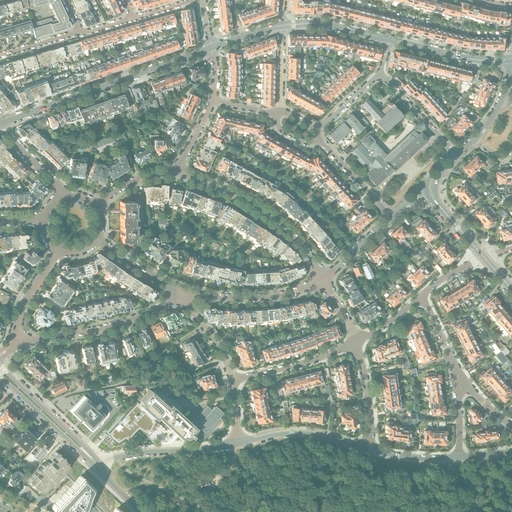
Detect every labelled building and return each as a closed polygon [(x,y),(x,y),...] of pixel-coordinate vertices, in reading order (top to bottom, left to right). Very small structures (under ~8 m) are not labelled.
[(27,6),(25,0),(18,0),(15,1),(17,6),(20,5),(22,10),(24,10),(24,8),(23,8),(27,7),(27,6)] [(51,18),(31,24),(33,33),(35,38),(67,28),(70,27),(70,24),(68,21),(66,19),(67,18),(58,0),(25,0),(27,6),(28,5),(33,4),(34,7),(47,3),(49,4),(56,19),(52,21),(51,18)] [(75,6),(76,8),(86,4),(91,1),(90,0),(88,0),(85,2),(84,0),(79,0),(74,3),(74,4),(74,5),(75,6)] [(107,5),(109,8),(115,6),(114,4),(113,3),(118,0),(117,0),(105,0),(108,4),(107,5)] [(122,10),(118,0),(113,3),(114,4),(115,6),(109,8),(109,9),(110,8),(112,13),(113,14),(119,11),(122,10)] [(147,8),(144,0),(134,0),(132,1),(136,9),(138,10),(147,8)] [(144,0),(147,8),(157,5),(155,0),(144,0)] [(289,0),(289,8),(291,11),(302,1),(300,0),(289,0)] [(325,13),(328,2),(328,1),(325,0),(321,0),(320,13),(322,13),(322,14),(324,14),(325,13)] [(398,3),(398,0),(387,0),(385,7),(389,8),(391,1),(398,3)] [(419,8),(421,0),(410,0),(409,5),(419,8)] [(421,0),(419,8),(430,11),(432,0),(421,0)] [(439,21),(444,2),(443,2),(443,1),(441,1),(436,0),(435,0),(432,0),(430,11),(440,14),(439,21)] [(22,10),(20,5),(17,6),(15,1),(10,3),(12,11),(16,10),(16,11),(16,12),(20,11),(21,15),(23,14),(22,10)] [(302,1),(291,11),(293,13),(308,13),(308,2),(308,3),(303,3),(302,1)] [(331,14),(332,11),(332,8),(333,8),(334,5),(333,4),(334,2),(328,1),(328,2),(325,13),(328,13),(328,14),(330,15),(331,14)] [(443,14),(451,17),(454,5),(454,4),(452,4),(451,4),(447,3),(446,2),(444,2),(439,21),(441,22),(443,14)] [(463,16),(466,4),(465,3),(463,3),(459,2),(458,6),(454,5),(451,17),(457,18),(458,15),(463,16)] [(12,11),(10,3),(1,5),(2,10),(5,10),(6,13),(9,13),(9,12),(12,11)] [(276,14),(277,4),(265,3),(265,4),(269,16),(276,14)] [(79,14),(89,9),(86,4),(76,8),(77,10),(77,11),(78,13),(79,14)] [(269,16),(265,4),(264,5),(260,7),(264,18),(269,16)] [(473,19),(476,7),(476,6),(474,6),(473,6),(469,5),(469,4),(467,4),(466,4),(463,16),(473,19)] [(258,20),(264,18),(260,7),(258,8),(256,5),(253,6),(254,8),(258,20)] [(230,18),(229,6),(218,7),(218,8),(217,9),(218,10),(218,11),(219,16),(218,17),(219,18),(219,19),(230,18)] [(478,20),(484,22),(487,10),(486,9),(485,8),(484,9),(480,8),(479,7),(477,7),(476,7),(473,19),(478,20)] [(182,23),(195,21),(194,17),(193,17),(192,12),(193,12),(193,9),(192,9),(192,8),(180,11),(180,14),(181,19),(182,23)] [(253,22),(258,20),(254,8),(249,10),(253,22)] [(91,15),(89,9),(79,14),(79,15),(79,16),(80,17),(81,19),(91,15)] [(253,22),(249,10),(246,11),(246,9),(243,10),(244,12),(243,12),(248,24),(253,22)] [(492,22),(495,23),(498,11),(497,11),(495,11),(490,10),(488,9),(487,10),(484,22),(491,23),(492,22)] [(495,23),(498,23),(507,25),(509,14),(509,13),(501,12),(501,11),(499,11),(498,11),(495,23)] [(242,26),(248,24),(243,12),(238,14),(239,17),(242,26)] [(167,15),(170,26),(172,25),(175,24),(172,13),(172,14),(171,14),(169,14),(169,15),(167,15)] [(390,30),(391,29),(394,18),(394,17),(391,16),(391,14),(390,14),(389,16),(388,18),(389,18),(388,22),(387,22),(387,24),(387,25),(386,28),(388,28),(388,29),(390,30)] [(95,24),(91,15),(81,19),(84,25),(86,26),(95,24)] [(165,27),(170,26),(167,15),(167,16),(166,15),(164,16),(162,17),(165,27)] [(165,27),(162,17),(161,17),(160,17),(159,18),(157,18),(160,29),(165,27)] [(232,30),(230,18),(219,19),(219,20),(219,21),(219,22),(220,23),(220,24),(221,24),(221,26),(220,26),(221,31),(221,33),(225,32),(225,31),(231,30),(232,30)] [(397,30),(400,19),(397,18),(394,18),(391,29),(394,30),(394,31),(396,31),(397,30)] [(402,33),(403,32),(406,21),(400,19),(397,30),(399,31),(400,32),(402,33)] [(33,33),(31,24),(30,20),(28,21),(24,22),(27,31),(30,30),(31,34),(33,33)] [(151,32),(156,30),(153,20),(152,20),(151,20),(150,20),(149,21),(148,21),(151,32)] [(183,29),(183,32),(196,30),(196,28),(195,28),(194,24),(195,24),(195,21),(182,23),(182,25),(182,29),(183,29)] [(408,33),(411,22),(406,21),(403,32),(405,32),(406,34),(407,34),(408,33)] [(419,37),(420,36),(424,21),(423,25),(417,23),(414,35),(416,35),(417,36),(419,37)] [(426,37),(428,26),(429,24),(425,23),(426,21),(424,21),(420,36),(422,37),(422,38),(424,38),(425,37),(426,37)] [(23,33),(27,31),(24,22),(18,24),(22,37),(24,36),(23,33)] [(414,35),(417,23),(411,22),(408,33),(411,34),(411,35),(413,35),(414,35)] [(22,37),(18,24),(12,26),(15,35),(18,34),(19,37),(22,37)] [(136,36),(133,26),(132,25),(130,26),(128,27),(131,37),(136,36)] [(11,36),(15,35),(12,26),(6,27),(10,40),(12,39),(11,36)] [(431,39),(434,28),(428,26),(426,37),(428,38),(428,39),(430,40),(431,39)] [(10,40),(6,27),(1,29),(3,38),(7,37),(8,41),(10,40)] [(436,41),(437,40),(440,29),(434,28),(431,39),(433,39),(434,41),(436,41)] [(442,42),(445,31),(440,29),(437,40),(439,41),(439,42),(441,42),(442,42)] [(116,42),(121,40),(118,30),(117,30),(116,30),(115,31),(113,31),(116,42)] [(179,39),(180,42),(182,48),(197,42),(198,42),(198,39),(197,39),(196,34),(197,34),(196,30),(183,32),(184,36),(184,39),(181,40),(180,39),(179,39)] [(448,43),(451,32),(445,31),(442,42),(445,42),(445,43),(447,44),(448,43)] [(453,45),(454,44),(457,33),(451,32),(448,43),(450,44),(451,45),(453,45)] [(107,45),(112,43),(108,33),(107,33),(106,33),(105,34),(104,34),(107,45)] [(459,46),(462,35),(457,33),(454,44),(456,45),(456,46),(458,47),(459,46)] [(498,38),(495,49),(498,49),(498,50),(504,49),(505,39),(503,38),(503,35),(499,34),(498,37),(498,38)] [(324,48),(330,49),(331,44),(330,44),(331,41),(332,41),(333,37),(332,37),(332,36),(330,36),(329,36),(326,35),(324,48)] [(465,47),(468,36),(462,35),(459,46),(462,46),(462,48),(464,48),(465,47)] [(173,51),(182,48),(180,42),(179,39),(178,36),(174,37),(169,39),(173,51)] [(471,48),(474,37),(468,36),(465,47),(467,47),(468,49),(470,49),(471,48)] [(477,49),(479,38),(474,36),(474,37),(471,48),(473,48),(474,49),(476,50),(477,49)] [(483,49),(486,38),(480,36),(479,38),(477,49),(479,49),(480,50),(482,50),(483,49)] [(267,61),(274,61),(275,61),(275,50),(275,48),(274,45),(275,45),(274,41),(275,41),(274,38),(273,38),(272,38),(272,37),(270,38),(270,39),(267,40),(268,42),(268,43),(269,45),(269,46),(270,48),(271,48),(271,51),(271,58),(268,58),(268,60),(267,60),(267,61)] [(332,49),(336,50),(337,46),(336,45),(337,43),(338,42),(339,39),(338,39),(338,38),(335,37),(335,38),(333,37),(332,41),(331,41),(330,44),(331,44),(330,49),(329,53),(330,54),(331,51),(332,49)] [(489,49),(492,38),(491,38),(486,37),(486,38),(483,49),(485,49),(486,50),(488,50),(489,49)] [(495,49),(498,38),(492,37),(492,38),(489,49),(491,49),(492,50),(494,50),(495,49)] [(167,53),(173,51),(169,39),(168,38),(163,40),(163,41),(167,53)] [(157,57),(152,45),(150,39),(148,40),(145,41),(151,59),(157,57)] [(336,50),(342,52),(343,47),(342,46),(343,44),(344,44),(345,40),(344,40),(344,39),(341,39),(339,39),(338,42),(337,43),(336,45),(337,46),(336,50)] [(83,52),(87,50),(84,40),(83,40),(81,40),(81,41),(79,42),(78,42),(83,52)] [(267,53),(271,51),(271,48),(270,48),(269,46),(269,45),(268,43),(268,42),(267,40),(266,40),(265,40),(263,40),(263,41),(262,41),(263,44),(265,47),(264,48),(265,50),(266,50),(267,53)] [(342,52),(348,53),(349,48),(348,48),(349,46),(350,45),(351,42),(350,41),(347,40),(347,41),(345,40),(344,44),(343,44),(342,46),(343,47),(342,52)] [(151,59),(145,41),(144,41),(145,41),(139,43),(146,61),(151,59)] [(167,53),(163,41),(158,43),(162,55),(167,53)] [(265,53),(267,53),(266,50),(265,50),(264,48),(265,47),(263,44),(262,41),(261,42),(260,41),(258,42),(258,43),(257,43),(258,46),(259,46),(260,49),(259,50),(260,52),(261,52),(262,54),(265,53)] [(78,54),(83,52),(78,42),(77,42),(76,43),(75,43),(73,44),(76,55),(78,62),(80,61),(79,60),(77,54),(78,54)] [(348,53),(354,55),(355,50),(354,50),(355,47),(356,47),(357,43),(356,43),(356,42),(353,42),(351,42),(350,45),(349,46),(348,48),(349,48),(348,53)] [(140,63),(146,61),(139,43),(134,45),(140,63)] [(157,57),(162,55),(158,43),(152,45),(157,57)] [(257,56),(262,54),(261,52),(260,52),(259,50),(260,49),(259,46),(258,46),(257,43),(256,43),(255,43),(254,43),(253,44),(252,45),(253,48),(254,48),(255,51),(256,53),(256,54),(257,56)] [(354,55),(360,56),(361,51),(360,51),(361,49),(362,48),(363,45),(362,44),(359,43),(359,44),(357,43),(356,47),(355,47),(354,50),(355,50),(354,55)] [(70,56),(76,55),(73,44),(72,44),(71,44),(70,44),(69,45),(67,46),(70,56)] [(253,58),(257,56),(256,54),(256,53),(255,51),(254,48),(253,48),(252,45),(251,45),(251,44),(249,45),(249,46),(248,46),(249,49),(250,50),(251,52),(250,53),(251,55),(252,55),(253,58)] [(135,65),(140,63),(134,45),(133,46),(133,45),(130,45),(131,46),(129,47),(135,65)] [(360,56),(366,58),(367,53),(366,53),(367,50),(368,50),(369,46),(368,46),(368,45),(365,45),(363,45),(362,48),(361,49),(360,51),(361,51),(360,56)] [(70,56),(67,46),(66,46),(65,46),(64,46),(64,47),(60,48),(63,57),(64,58),(70,56)] [(247,60),(253,58),(252,55),(251,55),(250,53),(251,52),(250,50),(249,49),(248,46),(247,47),(246,46),(244,47),(244,48),(247,57),(247,59),(247,60)] [(366,58),(372,59),(373,54),(372,54),(373,51),(374,51),(375,48),(374,47),(371,46),(371,47),(369,46),(368,50),(367,50),(366,53),(367,53),(366,58)] [(61,58),(63,57),(60,48),(60,47),(58,48),(50,51),(49,50),(46,51),(49,61),(52,61),(53,62),(62,59),(61,58)] [(135,65),(129,47),(128,47),(130,51),(125,53),(129,66),(131,65),(132,66),(135,65)] [(247,57),(244,48),(240,48),(237,49),(237,50),(234,50),(234,51),(231,51),(231,52),(229,52),(229,53),(227,53),(226,54),(226,59),(227,59),(227,61),(227,62),(227,63),(227,64),(228,64),(239,65),(239,64),(239,62),(240,62),(240,59),(243,59),(247,59),(247,57)] [(376,48),(375,48),(374,51),(373,51),(372,54),(373,54),(372,59),(378,61),(380,50),(381,49),(380,49),(380,48),(377,48),(376,48)] [(49,61),(46,51),(39,53),(43,66),(43,65),(47,64),(47,62),(49,61)] [(395,65),(398,52),(394,51),(393,51),(393,52),(392,52),(388,67),(392,68),(395,68),(395,65)] [(129,67),(129,66),(125,53),(124,52),(120,53),(120,55),(115,57),(115,58),(116,59),(119,70),(120,70),(126,67),(127,68),(129,67)] [(404,54),(398,52),(395,65),(404,68),(403,70),(405,62),(402,61),(404,54)] [(40,67),(43,66),(39,53),(30,56),(32,63),(35,62),(37,68),(40,67)] [(406,68),(409,69),(412,58),(413,56),(404,54),(402,61),(405,62),(403,70),(405,71),(406,68)] [(29,70),(37,68),(35,62),(32,63),(30,56),(25,58),(28,67),(29,70)] [(419,65),(421,58),(416,57),(413,56),(412,58),(409,69),(416,71),(417,65),(419,65)] [(100,77),(94,61),(93,57),(91,58),(86,59),(87,61),(89,60),(89,61),(90,60),(91,60),(92,62),(88,64),(90,67),(92,70),(95,78),(96,78),(97,78),(99,77),(100,77)] [(28,67),(25,58),(16,60),(18,67),(21,66),(22,72),(26,71),(29,70),(28,67)] [(424,72),(428,60),(424,59),(421,58),(419,65),(417,65),(416,71),(424,73),(424,72)] [(104,76),(105,75),(101,64),(99,59),(94,61),(100,77),(101,76),(102,76),(104,76)] [(119,70),(116,59),(113,60),(113,59),(111,60),(115,71),(116,71),(117,71),(119,70)] [(15,74),(22,72),(21,66),(18,67),(16,60),(11,62),(15,74)] [(115,71),(111,60),(110,60),(108,61),(106,62),(106,63),(110,73),(111,73),(112,73),(114,72),(115,71)] [(429,75),(431,68),(432,68),(432,65),(433,61),(431,61),(431,60),(428,60),(424,72),(428,73),(427,77),(429,77),(429,75)] [(15,74),(11,62),(6,63),(10,76),(12,76),(12,75),(15,74)] [(10,76),(6,63),(0,65),(6,81),(11,79),(10,76)] [(110,73),(106,63),(104,64),(103,63),(101,64),(105,75),(106,74),(107,75),(109,74),(110,73)] [(435,74),(441,75),(442,71),(443,70),(443,68),(442,68),(443,64),(442,64),(441,63),(440,63),(439,63),(438,63),(437,66),(437,67),(437,69),(436,69),(435,74)] [(84,82),(90,81),(86,70),(84,64),(78,66),(79,70),(84,82)] [(441,75),(446,77),(447,72),(448,72),(448,70),(448,69),(449,65),(447,65),(447,64),(445,64),(444,64),(443,64),(442,68),(443,68),(443,70),(442,71),(441,75)] [(77,85),(79,84),(73,69),(72,65),(70,66),(71,70),(72,73),(73,74),(70,75),(69,74),(74,86),(75,86),(76,86),(77,85)] [(189,70),(191,72),(191,77),(191,79),(196,79),(196,77),(202,77),(202,76),(203,76),(203,69),(202,69),(202,68),(198,68),(198,67),(197,67),(196,67),(195,66),(194,66),(194,67),(194,68),(189,69),(189,70)] [(348,67),(346,69),(348,71),(349,71),(350,73),(352,75),(353,75),(355,78),(356,76),(357,77),(359,75),(358,74),(359,74),(351,66),(349,68),(348,67)] [(92,70),(90,67),(90,68),(90,69),(88,70),(88,69),(86,70),(90,81),(91,80),(92,80),(94,80),(94,79),(95,79),(95,78),(92,70)] [(451,78),(457,79),(458,75),(458,74),(459,72),(458,71),(459,70),(459,68),(458,68),(457,67),(456,67),(455,67),(454,67),(453,70),(454,70),(453,73),(452,73),(451,78)] [(84,83),(84,82),(79,70),(77,71),(76,69),(73,69),(79,84),(81,84),(82,84),(83,83),(84,83)] [(355,78),(353,75),(352,75),(350,73),(349,71),(348,71),(346,69),(343,72),(345,74),(347,76),(347,77),(348,78),(349,78),(351,81),(353,80),(354,80),(355,79),(355,78)] [(469,82),(471,78),(470,77),(472,70),(469,69),(469,70),(466,69),(466,70),(464,69),(463,73),(464,73),(464,76),(463,76),(460,86),(461,86),(462,81),(469,82)] [(184,83),(183,79),(182,76),(182,75),(181,72),(180,73),(180,72),(177,73),(174,74),(175,74),(174,75),(180,89),(178,85),(184,83)] [(351,81),(349,78),(348,78),(347,77),(347,76),(345,74),(343,72),(341,74),(339,72),(338,74),(339,75),(341,77),(342,77),(343,79),(343,80),(345,82),(346,82),(348,84),(349,83),(350,83),(351,82),(351,81)] [(395,81),(399,77),(397,74),(395,72),(390,76),(395,81)] [(74,86),(69,74),(54,79),(53,77),(45,80),(45,79),(50,95),(74,87),(74,86)] [(289,81),(288,84),(292,84),(292,81),(293,81),(293,82),(294,82),(294,80),(299,80),(299,79),(302,79),(302,77),(300,77),(300,75),(297,75),(297,74),(295,74),(294,75),(291,75),(291,74),(287,74),(287,76),(287,78),(286,78),(286,81),(287,81),(289,81)] [(180,89),(174,75),(171,76),(171,75),(168,76),(169,77),(168,77),(172,88),(176,86),(176,89),(177,88),(178,90),(180,89)] [(347,85),(348,84),(346,82),(345,82),(343,80),(343,79),(342,77),(341,77),(339,75),(336,79),(337,81),(338,81),(340,83),(342,85),(344,87),(345,86),(346,87),(348,86),(347,85)] [(170,88),(172,88),(168,77),(165,78),(165,77),(162,78),(163,79),(162,79),(166,90),(170,88)] [(344,88),(344,87),(342,85),(340,83),(338,81),(337,81),(336,79),(334,77),(330,81),(334,84),(336,86),(336,87),(338,88),(338,89),(341,91),(342,90),(343,90),(344,89),(344,88)] [(481,84),(491,89),(490,88),(491,87),(492,87),(494,84),(490,82),(491,79),(486,77),(485,80),(483,79),(481,82),(480,81),(477,79),(476,82),(478,83),(481,84)] [(50,95),(45,79),(33,84),(38,98),(40,98),(41,98),(42,97),(46,95),(48,96),(50,95)] [(166,90),(162,79),(159,80),(159,79),(156,80),(157,81),(156,81),(160,92),(166,90)] [(403,89),(405,91),(414,83),(412,80),(411,82),(409,80),(401,87),(402,88),(403,89)] [(154,94),(160,92),(156,81),(153,82),(153,81),(150,82),(151,83),(150,83),(150,84),(149,84),(150,88),(152,87),(152,90),(151,90),(153,94),(154,94)] [(340,91),(341,91),(338,89),(338,88),(336,87),(336,86),(334,84),(332,82),(330,84),(328,82),(326,84),(328,85),(330,87),(331,87),(332,89),(332,90),(334,92),(335,92),(337,94),(338,93),(339,94),(340,92),(340,91)] [(409,95),(410,94),(417,87),(416,87),(415,86),(416,85),(414,83),(405,91),(406,93),(407,93),(407,94),(408,95),(409,95)] [(0,92),(0,100),(10,91),(8,89),(11,85),(9,84),(4,89),(0,92)] [(38,98),(33,84),(28,85),(21,88),(26,102),(27,102),(28,103),(29,102),(30,101),(35,99),(36,100),(37,99),(38,98)] [(290,100),(291,100),(292,97),(293,95),(294,94),(295,92),(296,89),(294,87),(293,88),(291,86),(292,85),(292,84),(288,84),(288,87),(286,88),(286,91),(287,91),(286,93),(287,93),(286,95),(287,95),(286,97),(288,98),(288,99),(289,100),(290,100)] [(481,84),(478,89),(488,94),(489,94),(488,94),(489,92),(490,93),(491,89),(481,84)] [(337,95),(337,94),(335,92),(334,92),(332,90),(332,89),(331,87),(330,87),(328,85),(324,89),(327,91),(329,93),(330,95),(331,95),(333,98),(334,97),(336,97),(337,96),(337,95)] [(414,98),(415,96),(421,91),(421,90),(420,89),(421,87),(419,85),(416,87),(417,87),(410,94),(412,95),(412,96),(413,97),(414,98)] [(137,105),(141,103),(140,103),(140,101),(139,101),(147,98),(143,86),(135,89),(135,88),(132,89),(136,102),(134,103),(135,106),(137,105)] [(189,93),(186,99),(197,104),(199,98),(195,96),(196,94),(194,93),(196,89),(192,87),(191,91),(190,93),(189,93)] [(419,100),(427,93),(425,91),(426,90),(425,89),(426,88),(425,87),(421,90),(421,91),(415,96),(417,98),(417,99),(418,100),(419,100)] [(12,98),(14,96),(16,94),(15,90),(14,88),(13,89),(10,91),(0,100),(0,108),(11,98),(12,98)] [(25,104),(26,102),(21,88),(15,90),(16,94),(17,96),(20,104),(23,104),(24,104),(25,104)] [(422,104),(423,105),(431,97),(429,95),(430,94),(431,92),(433,89),(432,88),(428,92),(427,93),(419,100),(421,102),(421,103),(422,104)] [(294,102),(295,102),(297,100),(296,100),(298,97),(300,95),(299,94),(301,91),(296,89),(295,92),(294,94),(293,95),(292,97),(291,100),(292,101),(292,102),(293,103),(294,102)] [(333,98),(331,95),(330,95),(329,93),(327,91),(324,89),(322,91),(322,92),(321,93),(326,99),(327,99),(329,101),(331,100),(332,100),(333,99),(333,98)] [(478,96),(485,99),(486,97),(488,98),(489,95),(488,94),(478,89),(478,91),(476,94),(470,92),(478,96)] [(116,99),(120,111),(123,110),(124,111),(128,110),(128,108),(129,108),(128,107),(129,106),(129,105),(128,105),(127,104),(128,103),(128,102),(127,102),(126,101),(127,100),(126,98),(125,97),(124,93),(125,91),(125,90),(123,90),(122,91),(122,92),(122,93),(122,95),(118,96),(117,98),(118,98),(116,99)] [(250,98),(250,95),(249,95),(249,91),(247,91),(246,91),(246,92),(243,92),(243,93),(246,93),(246,95),(246,102),(250,102),(251,102),(252,98),(250,98)] [(299,105),(301,102),(300,102),(302,99),(303,99),(304,97),(303,97),(305,94),(301,91),(299,94),(300,95),(298,97),(296,100),(297,100),(295,102),(296,103),(296,104),(298,105),(299,105)] [(303,107),(304,107),(305,105),(305,104),(306,102),(307,101),(308,99),(309,96),(307,95),(308,92),(306,91),(305,94),(303,97),(304,97),(303,99),(302,99),(300,102),(301,102),(299,105),(301,106),(301,107),(302,108),(303,107)] [(485,101),(485,99),(478,96),(470,92),(469,95),(475,98),(473,100),(472,103),(478,106),(479,104),(483,106),(485,101),(486,101),(485,101)] [(326,99),(321,93),(321,94),(322,94),(322,95),(321,96),(318,101),(312,112),(313,113),(313,114),(315,114),(316,114),(317,114),(318,112),(319,113),(320,111),(321,110),(322,110),(323,108),(324,106),(323,106),(320,104),(320,103),(321,102),(322,99),(325,102),(327,99),(326,99)] [(20,104),(17,96),(15,97),(14,96),(12,98),(11,98),(0,108),(0,112),(0,113),(21,106),(20,104)] [(305,105),(304,107),(305,108),(305,109),(307,110),(308,109),(308,110),(310,107),(309,107),(311,104),(313,102),(312,101),(314,99),(311,97),(309,96),(308,99),(307,101),(306,102),(305,104),(305,105)] [(426,108),(427,109),(435,101),(434,101),(433,99),(434,98),(432,96),(431,96),(431,97),(423,105),(424,106),(424,107),(425,108),(426,108)] [(430,112),(430,113),(438,105),(437,103),(437,102),(439,100),(438,100),(440,97),(439,96),(435,100),(434,101),(435,101),(427,109),(428,110),(428,111),(429,112),(430,112)] [(120,111),(116,99),(114,99),(112,98),(108,100),(112,112),(116,111),(117,112),(120,111)] [(197,104),(186,99),(184,104),(194,109),(195,107),(196,107),(197,104)] [(312,112),(318,101),(314,99),(312,101),(313,102),(311,104),(309,107),(310,107),(308,110),(309,110),(309,112),(311,112),(312,112)] [(383,132),(402,115),(393,106),(392,106),(388,102),(386,104),(388,106),(380,113),(367,99),(361,104),(376,121),(375,123),(383,132)] [(109,114),(112,112),(108,100),(104,101),(103,103),(101,104),(105,116),(106,118),(110,117),(109,115),(109,114)] [(141,103),(137,105),(139,109),(139,110),(140,110),(141,114),(144,114),(150,112),(148,107),(150,106),(148,100),(140,103),(141,103)] [(464,110),(466,107),(460,103),(458,106),(458,107),(456,109),(461,112),(463,110),(464,110)] [(105,116),(101,104),(99,105),(99,104),(98,104),(93,105),(98,119),(102,117),(105,116)] [(181,110),(192,115),(192,114),(193,115),(194,112),(193,112),(194,109),(184,104),(181,110)] [(434,116),(442,109),(440,107),(441,106),(439,104),(438,105),(430,113),(432,114),(432,115),(433,116),(434,116)] [(98,119),(93,105),(89,107),(88,108),(86,109),(91,121),(94,120),(98,119)] [(442,109),(434,116),(435,118),(435,119),(436,120),(437,120),(439,121),(442,118),(446,114),(447,113),(445,111),(445,110),(447,108),(445,106),(443,108),(442,109)] [(81,119),(79,110),(77,107),(71,109),(75,121),(81,119)] [(189,120),(192,115),(181,110),(177,108),(176,109),(178,110),(178,111),(181,112),(179,115),(189,120)] [(69,123),(75,121),(71,109),(65,111),(69,121),(69,123)] [(87,123),(91,121),(86,109),(85,110),(84,110),(83,109),(79,110),(81,119),(83,123),(87,122),(87,123)] [(360,119),(366,125),(368,123),(355,109),(353,111),(360,119)] [(63,123),(69,121),(65,111),(59,113),(63,123)] [(63,123),(59,113),(53,115),(57,126),(63,123)] [(363,128),(356,121),(350,114),(344,120),(344,121),(342,123),(342,122),(328,135),(332,139),(330,141),(332,143),(334,141),(335,142),(349,130),(348,129),(350,127),(357,134),(363,128)] [(57,126),(53,115),(47,117),(51,128),(57,126)] [(459,119),(467,127),(467,126),(468,125),(469,126),(472,123),(463,115),(460,118),(459,119)] [(227,126),(232,127),(233,119),(224,117),(223,117),(221,118),(225,127),(227,126)] [(463,130),(455,123),(449,117),(444,122),(446,125),(449,122),(452,125),(453,125),(451,128),(456,132),(455,133),(458,136),(461,132),(462,133),(462,132),(463,130)] [(49,126),(46,118),(34,122),(34,123),(38,122),(41,125),(46,124),(47,127),(49,126)] [(180,128),(182,125),(176,121),(173,118),(166,128),(178,137),(180,135),(179,134),(181,132),(179,131),(180,130),(180,128)] [(223,128),(225,127),(221,118),(219,119),(218,120),(216,125),(215,125),(214,127),(222,131),(223,128)] [(366,125),(360,119),(359,120),(364,126),(364,127),(366,129),(368,128),(366,125)] [(467,127),(459,119),(455,123),(463,130),(464,129),(465,130),(467,127)] [(259,137),(261,132),(262,130),(261,130),(262,125),(260,125),(259,124),(257,123),(257,124),(256,124),(254,134),(259,137)] [(27,139),(35,130),(33,128),(31,126),(29,124),(18,128),(16,130),(16,133),(20,137),(23,137),(25,139),(27,139)] [(211,132),(210,133),(221,137),(222,135),(221,135),(222,132),(221,132),(222,131),(214,127),(213,128),(212,130),(212,131),(211,133),(211,132)] [(177,139),(178,137),(166,128),(165,129),(163,131),(163,132),(163,133),(165,134),(165,135),(166,135),(165,136),(166,138),(168,140),(170,142),(171,141),(172,141),(173,140),(174,141),(176,139),(177,139)] [(31,143),(40,134),(35,130),(27,139),(31,143)] [(386,174),(391,170),(392,171),(393,171),(414,151),(415,150),(416,149),(420,146),(421,145),(424,141),(425,141),(424,140),(424,139),(423,139),(420,135),(421,135),(420,135),(419,135),(419,134),(418,134),(416,136),(415,135),(412,131),(384,157),(380,153),(381,152),(372,141),(367,136),(359,144),(350,152),(364,167),(363,167),(364,169),(362,170),(366,175),(367,174),(368,176),(367,177),(374,185),(386,174),(386,175),(386,174)] [(218,143),(221,137),(210,133),(209,132),(207,137),(207,138),(218,143)] [(261,144),(266,135),(266,134),(264,133),(263,133),(261,132),(259,137),(256,142),(261,144)] [(35,148),(44,139),(45,138),(42,135),(41,136),(40,134),(31,143),(33,145),(32,146),(34,148),(35,147),(35,148)] [(266,147),(271,138),(271,137),(269,136),(268,136),(266,135),(261,144),(266,147)] [(202,146),(203,147),(212,151),(214,146),(218,147),(220,143),(218,143),(207,138),(205,143),(204,143),(203,144),(202,146)] [(266,147),(271,150),(276,141),(276,140),(274,139),(273,139),(271,138),(266,147)] [(40,152),(50,142),(47,139),(46,140),(44,139),(35,148),(40,152)] [(166,150),(163,144),(162,141),(161,141),(161,139),(152,140),(152,146),(153,147),(151,148),(150,146),(149,147),(152,152),(154,150),(157,154),(162,151),(163,152),(166,150)] [(40,152),(44,156),(54,146),(53,144),(54,143),(51,141),(50,141),(50,142),(40,152)] [(276,153),(281,143),(279,142),(276,141),(271,150),(276,153)] [(281,156),(287,146),(286,146),(286,145),(284,144),(284,145),(281,143),(276,153),(275,155),(280,158),(281,156)] [(44,156),(49,160),(60,149),(55,145),(54,146),(44,156)] [(281,156),(286,159),(292,149),(289,148),(289,147),(287,146),(281,156)] [(215,153),(212,151),(203,147),(202,149),(201,149),(200,151),(200,152),(213,158),(215,153)] [(0,160),(8,152),(4,148),(0,151),(0,160)] [(140,152),(145,162),(148,160),(147,159),(150,158),(149,156),(150,156),(151,154),(149,150),(148,148),(146,148),(144,149),(144,151),(140,152)] [(53,165),(64,154),(60,149),(49,160),(53,165)] [(292,149),(286,159),(291,161),(297,152),(294,151),(294,150),(293,149),(292,149)] [(224,153),(223,155),(216,169),(219,171),(220,173),(221,174),(223,173),(229,161),(224,158),(227,151),(225,150),(224,153)] [(143,163),(145,162),(140,152),(140,151),(135,153),(136,154),(133,155),(133,156),(136,162),(136,161),(137,162),(138,162),(139,162),(140,163),(142,162),(143,163)] [(3,166),(12,157),(9,155),(10,154),(8,152),(0,160),(0,165),(1,165),(3,167),(3,166)] [(210,165),(213,158),(200,152),(200,153),(199,156),(198,156),(197,157),(196,159),(197,160),(210,165)] [(296,164),(302,155),(300,154),(299,153),(298,152),(297,152),(291,161),(290,164),(295,167),(296,164)] [(64,154),(53,165),(58,169),(68,159),(69,158),(64,154)] [(107,168),(105,174),(109,175),(111,179),(128,169),(122,154),(121,155),(121,156),(117,159),(111,162),(112,164),(110,165),(110,166),(107,168)] [(301,167),(307,158),(305,156),(304,156),(303,155),(302,155),(296,164),(301,167)] [(471,160),(478,168),(483,164),(480,161),(481,161),(477,155),(476,156),(475,156),(474,157),(473,158),(471,160)] [(8,171),(16,162),(15,161),(15,159),(13,157),(12,157),(3,166),(8,171)] [(312,170),(321,162),(320,161),(319,159),(318,159),(316,157),(314,160),(313,159),(312,160),(308,167),(312,169),(312,170)] [(308,167),(312,160),(310,159),(308,158),(307,158),(301,167),(306,170),(308,167)] [(68,175),(76,176),(78,160),(70,159),(70,161),(69,161),(69,164),(67,164),(67,166),(65,166),(64,174),(68,174),(68,175)] [(78,160),(76,176),(83,177),(85,163),(81,162),(81,160),(78,160)] [(207,171),(210,165),(197,160),(196,163),(195,162),(194,163),(193,163),(193,165),(193,166),(200,169),(200,170),(202,171),(203,170),(204,171),(205,170),(207,171)] [(239,181),(246,170),(246,168),(243,166),(246,161),(244,160),(242,163),(240,167),(233,179),(235,180),(236,179),(239,181)] [(478,169),(478,168),(471,160),(470,161),(469,162),(468,162),(466,164),(474,173),(478,169)] [(228,176),(235,164),(229,161),(223,173),(224,175),(226,175),(228,176)] [(12,175),(21,166),(19,165),(19,163),(18,162),(16,162),(8,171),(12,175)] [(316,174),(325,166),(324,166),(324,165),(323,164),(322,163),(321,162),(312,170),(310,172),(307,175),(308,176),(311,173),(312,173),(314,171),(316,174)] [(105,174),(107,168),(107,167),(106,166),(105,167),(103,167),(103,165),(97,163),(97,165),(94,164),(94,163),(93,163),(89,178),(103,182),(105,174)] [(232,178),(233,179),(240,167),(235,164),(228,176),(228,177),(230,178),(232,178)] [(474,173),(466,164),(465,166),(464,166),(463,167),(462,168),(462,169),(461,170),(464,173),(465,172),(470,177),(474,173)] [(22,166),(21,166),(7,180),(15,183),(17,181),(17,180),(18,178),(25,171),(24,169),(24,168),(22,166)] [(314,183),(315,183),(329,170),(328,170),(328,169),(327,168),(326,168),(325,166),(316,174),(320,178),(318,180),(317,180),(314,183)] [(245,184),(248,186),(250,183),(248,182),(252,173),(246,170),(239,181),(243,183),(242,184),(244,185),(245,184)] [(319,188),(333,175),(332,174),(332,173),(331,172),(330,172),(329,170),(315,183),(316,184),(319,181),(318,181),(321,180),(324,183),(321,185),(318,187),(319,188)] [(510,185),(508,170),(507,170),(505,170),(504,171),(502,171),(504,184),(507,184),(506,181),(509,181),(510,185)] [(504,184),(502,171),(501,171),(500,171),(499,171),(498,172),(495,172),(496,176),(495,176),(496,181),(497,181),(497,183),(496,183),(497,188),(504,187),(504,184)] [(250,183),(248,186),(248,187),(250,188),(250,187),(254,189),(260,177),(259,177),(252,173),(248,182),(250,183)] [(258,192),(265,180),(268,174),(267,173),(264,178),(264,177),(263,179),(260,177),(254,189),(257,190),(257,191),(258,192)] [(328,187),(337,179),(336,179),(336,178),(335,177),(334,176),(333,175),(319,188),(320,189),(322,186),(325,189),(326,189),(327,187),(328,187)] [(326,196),(327,196),(341,183),(340,183),(340,182),(339,181),(338,181),(337,179),(328,187),(331,191),(326,196)] [(32,184),(41,194),(43,192),(44,192),(46,191),(46,189),(42,185),(42,184),(40,182),(38,182),(37,180),(32,184)] [(264,195),(271,183),(265,180),(258,192),(260,193),(261,195),(262,196),(264,195)] [(269,198),(276,186),(271,183),(264,195),(266,196),(265,196),(267,198),(269,198)] [(331,199),(345,188),(344,187),(344,186),(343,185),(342,185),(341,183),(327,196),(328,197),(331,194),(334,197),(331,199)] [(457,194),(459,196),(469,188),(469,187),(472,185),(470,184),(468,186),(465,183),(458,189),(457,188),(454,190),(455,191),(455,192),(455,193),(456,194),(457,194)] [(40,195),(41,194),(32,184),(28,188),(29,189),(38,199),(40,197),(40,195)] [(151,204),(153,187),(152,186),(149,186),(149,187),(145,187),(144,188),(144,190),(145,190),(145,192),(140,192),(142,199),(144,199),(145,203),(146,203),(146,204),(151,204)] [(275,201),(282,190),(279,188),(276,186),(269,198),(269,200),(271,201),(273,200),(275,201)] [(158,205),(159,200),(160,187),(158,187),(157,187),(156,187),(154,187),(153,187),(151,204),(158,205)] [(38,199),(29,189),(28,188),(27,188),(27,205),(28,205),(31,205),(34,202),(35,202),(38,200),(38,199)] [(178,206),(180,191),(180,190),(180,189),(179,188),(178,188),(177,188),(176,189),(176,190),(171,189),(169,202),(168,204),(169,206),(172,207),(173,205),(178,206)] [(340,199),(341,199),(349,192),(348,192),(348,191),(347,189),(346,189),(345,188),(331,199),(330,200),(332,201),(335,199),(337,202),(338,202),(340,199)] [(461,199),(463,201),(471,193),(473,192),(469,188),(459,196),(459,197),(460,198),(461,199)] [(496,192),(493,189),(486,196),(489,198),(496,193),(496,192)] [(187,207),(193,193),(192,192),(191,191),(189,191),(189,192),(185,190),(184,192),(182,191),(181,195),(180,197),(182,198),(179,205),(187,208),(187,207)] [(279,206),(289,195),(285,192),(282,190),(275,201),(276,202),(277,204),(279,206)] [(344,203),(352,196),(352,195),(351,194),(350,194),(349,192),(341,199),(344,203)] [(194,208),(199,195),(198,194),(196,193),(195,194),(193,193),(187,207),(191,208),(191,207),(194,208)] [(471,193),(463,201),(464,203),(465,203),(466,205),(467,205),(468,206),(471,203),(470,202),(475,198),(471,193)] [(200,210),(205,198),(204,197),(204,196),(202,195),(201,196),(199,195),(194,208),(193,210),(196,211),(197,209),(200,210)] [(283,208),(285,209),(294,200),(292,198),(289,195),(279,206),(282,208),(283,208)] [(352,196),(344,203),(342,206),(345,210),(343,213),(345,215),(351,210),(349,208),(355,202),(354,201),(355,199),(355,198),(354,197),(353,197),(352,196)] [(208,199),(205,198),(200,210),(199,211),(203,213),(204,212),(208,213),(213,201),(213,200),(212,200),(212,199),(211,199),(210,198),(209,199),(208,199)] [(120,222),(136,222),(135,205),(135,203),(133,203),(133,201),(129,201),(129,200),(126,200),(126,201),(120,201),(120,206),(121,206),(122,217),(120,217),(120,222)] [(286,212),(288,215),(299,205),(294,200),(285,209),(286,211),(286,212)] [(213,201),(208,213),(207,214),(210,215),(211,214),(214,215),(215,214),(216,213),(217,212),(216,210),(217,208),(217,209),(220,203),(219,202),(218,202),(217,201),(216,201),(215,201),(214,201),(213,201)] [(299,205),(288,215),(290,217),(292,217),(293,219),(294,218),(303,210),(299,205)] [(477,217),(478,219),(490,208),(489,206),(487,208),(484,205),(483,207),(478,211),(477,210),(474,213),(475,214),(474,214),(475,214),(475,215),(476,216),(477,217)] [(218,218),(225,223),(233,210),(233,209),(231,208),(230,208),(229,208),(226,206),(225,208),(223,206),(220,210),(221,210),(219,212),(221,213),(218,218)] [(482,223),(491,216),(488,213),(489,213),(490,213),(492,211),(490,208),(478,219),(480,221),(481,222),(482,223)] [(299,222),(309,213),(304,209),(303,210),(294,218),(296,221),(297,221),(299,222)] [(367,221),(360,213),(358,212),(359,211),(357,209),(355,211),(357,213),(357,215),(358,215),(359,216),(357,218),(354,215),(363,225),(364,225),(364,224),(365,223),(366,223),(367,221)] [(231,225),(238,214),(238,213),(238,212),(236,211),(235,211),(233,210),(225,223),(230,227),(231,225)] [(360,213),(367,221),(368,220),(369,220),(370,219),(371,218),(371,217),(372,217),(369,214),(368,215),(365,211),(363,213),(362,211),(360,213)] [(302,228),(312,219),(309,216),(310,215),(309,213),(299,222),(300,224),(300,225),(302,228)] [(234,226),(237,227),(244,217),(243,217),(243,215),(242,214),(240,215),(238,214),(231,225),(233,227),(234,226)] [(363,225),(354,215),(351,218),(349,217),(348,218),(349,218),(359,229),(361,227),(362,227),(363,226),(363,225)] [(491,216),(482,223),(484,225),(484,226),(485,227),(486,227),(486,228),(487,228),(490,226),(493,228),(496,222),(491,216)] [(236,229),(243,233),(251,222),(251,221),(250,220),(250,219),(249,219),(248,219),(247,219),(244,217),(237,227),(236,229)] [(358,230),(359,229),(349,218),(343,224),(347,228),(349,226),(352,229),(352,230),(354,233),(355,232),(356,232),(357,232),(358,231),(358,230)] [(307,232),(317,223),(316,221),(314,222),(312,219),(302,228),(305,230),(306,230),(307,232)] [(415,228),(419,232),(427,225),(425,223),(425,222),(424,221),(423,220),(423,221),(422,220),(421,221),(419,219),(413,224),(416,227),(415,228)] [(136,240),(136,222),(120,222),(121,226),(122,226),(122,238),(121,238),(121,242),(126,242),(126,244),(130,244),(130,242),(134,242),(134,240),(136,240)] [(248,237),(256,225),(255,223),(254,222),(253,223),(252,222),(252,223),(251,222),(243,233),(245,235),(245,236),(248,238),(248,237)] [(309,235),(311,237),(322,228),(317,223),(307,232),(309,234),(309,235)] [(342,228),(337,223),(334,227),(340,232),(342,228)] [(254,239),(261,228),(261,227),(259,226),(258,226),(257,226),(256,225),(248,237),(251,239),(252,237),(254,239)] [(395,230),(407,243),(403,238),(408,234),(403,229),(404,228),(401,225),(400,226),(399,227),(398,228),(397,228),(395,230)] [(423,237),(431,230),(429,228),(429,227),(428,226),(428,225),(427,225),(419,232),(423,237)] [(508,239),(506,228),(505,226),(503,226),(503,229),(500,230),(501,236),(500,237),(501,240),(502,240),(503,240),(504,240),(505,240),(506,239),(508,239)] [(260,245),(268,233),(268,232),(268,231),(267,230),(266,230),(265,230),(264,230),(261,228),(254,239),(253,240),(258,243),(258,244),(260,245)] [(316,242),(326,233),(322,228),(311,237),(313,240),(315,240),(316,242)] [(406,245),(407,243),(395,230),(394,232),(393,232),(392,233),(392,234),(391,234),(391,235),(390,236),(393,239),(394,238),(398,242),(397,243),(400,246),(403,242),(406,245)] [(431,230),(423,237),(420,239),(422,241),(424,239),(425,239),(427,242),(432,237),(433,238),(436,235),(435,235),(435,234),(435,233),(434,232),(433,232),(431,230)] [(11,249),(18,248),(16,235),(15,235),(15,234),(14,233),(12,234),(11,235),(9,236),(11,249)] [(16,235),(18,248),(22,247),(24,247),(24,244),(28,244),(28,240),(26,240),(26,238),(27,237),(26,234),(25,234),(20,234),(19,233),(16,234),(16,235)] [(270,234),(268,233),(260,245),(260,246),(261,245),(263,246),(264,245),(267,247),(273,236),(273,235),(271,234),(270,234)] [(318,245),(320,247),(330,238),(327,235),(328,234),(326,233),(316,242),(318,243),(318,245)] [(11,251),(11,249),(9,236),(8,236),(8,235),(7,234),(5,235),(5,236),(2,236),(4,252),(11,251)] [(272,250),(278,240),(279,239),(278,239),(278,238),(277,237),(275,237),(273,236),(267,247),(266,248),(268,250),(269,249),(272,250)] [(153,257),(161,242),(161,241),(154,237),(151,242),(150,242),(147,247),(147,248),(146,251),(144,252),(145,254),(147,253),(151,255),(150,255),(153,257)] [(323,253),(333,243),(329,239),(330,238),(320,247),(320,248),(322,251),(321,251),(323,253)] [(278,240),(272,250),(271,251),(273,253),(274,252),(277,254),(278,253),(279,253),(281,251),(280,249),(281,248),(282,248),(284,244),(283,243),(283,242),(282,242),(281,242),(280,242),(280,241),(278,240)] [(161,242),(153,257),(158,260),(158,259),(160,260),(169,246),(165,244),(161,242)] [(378,246),(385,255),(385,254),(387,256),(388,254),(387,253),(390,250),(386,246),(386,245),(384,242),(383,243),(382,242),(382,243),(381,243),(380,244),(380,245),(378,246)] [(438,255),(447,248),(445,246),(445,245),(444,244),(443,243),(442,243),(442,242),(439,245),(440,245),(434,250),(437,253),(434,255),(435,256),(436,257),(438,255)] [(333,243),(323,253),(323,254),(324,255),(325,256),(326,256),(329,259),(330,258),(332,259),(334,257),(335,256),(334,254),(336,252),(336,253),(337,252),(339,250),(333,243)] [(422,253),(427,249),(430,246),(431,245),(429,243),(420,250),(422,253)] [(285,259),(286,258),(294,251),(292,249),(291,249),(288,245),(286,246),(279,255),(283,260),(286,263),(288,261),(285,259)] [(376,249),(374,251),(381,258),(385,255),(378,246),(378,247),(377,247),(376,248),(376,249)] [(442,259),(451,252),(450,252),(450,251),(449,250),(448,250),(447,248),(438,255),(442,259)] [(13,255),(19,259),(23,262),(24,260),(26,262),(26,261),(31,265),(34,261),(35,262),(39,257),(35,254),(35,252),(33,251),(32,251),(31,250),(26,253),(24,249),(13,255)] [(179,260),(179,254),(182,254),(182,250),(170,251),(170,252),(169,252),(169,254),(168,254),(168,258),(167,261),(173,264),(174,265),(175,266),(177,265),(179,260)] [(300,259),(294,251),(286,258),(291,263),(295,260),(298,263),(301,260),(300,259)] [(381,258),(374,251),(372,252),(371,253),(370,254),(369,255),(368,256),(370,258),(370,259),(374,264),(376,262),(376,263),(379,260),(383,264),(385,262),(381,258)] [(451,252),(442,259),(446,264),(452,259),(452,260),(455,258),(454,257),(455,257),(454,256),(453,254),(452,254),(451,252)] [(98,265),(102,268),(105,264),(104,263),(106,260),(107,259),(98,254),(97,254),(96,256),(96,257),(92,258),(92,259),(94,265),(99,264),(98,265)] [(9,267),(21,275),(26,268),(18,263),(17,262),(19,259),(13,255),(12,255),(14,259),(13,262),(9,267)] [(190,273),(194,257),(192,256),(191,257),(187,256),(184,265),(186,265),(184,271),(185,272),(186,272),(188,273),(189,272),(190,273)] [(194,274),(196,275),(200,261),(200,259),(194,257),(190,273),(190,274),(192,275),(193,274),(194,274)] [(87,262),(91,276),(92,276),(92,274),(92,273),(95,272),(96,272),(96,269),(94,265),(92,259),(89,259),(89,261),(87,262)] [(106,274),(112,264),(111,263),(111,262),(111,261),(109,260),(107,260),(105,264),(102,268),(100,270),(106,274)] [(91,277),(91,276),(87,262),(87,261),(83,262),(83,264),(81,264),(84,276),(85,277),(87,276),(87,278),(91,277)] [(202,276),(203,275),(206,263),(202,262),(200,261),(196,275),(198,275),(199,277),(201,277),(202,276)] [(207,279),(208,278),(213,264),(209,262),(208,263),(206,263),(203,275),(205,276),(204,277),(205,277),(205,278),(207,279)] [(370,267),(369,267),(367,264),(366,264),(365,262),(361,265),(362,266),(361,266),(363,270),(362,271),(366,279),(367,278),(367,279),(373,276),(372,276),(374,275),(370,267)] [(78,278),(84,276),(81,264),(80,263),(78,264),(77,265),(77,266),(75,266),(78,278)] [(110,279),(111,277),(117,267),(116,266),(117,265),(113,263),(112,264),(106,274),(104,276),(107,278),(108,278),(110,279)] [(213,278),(215,279),(218,266),(216,265),(213,264),(208,278),(213,279),(213,278)] [(353,272),(354,276),(355,277),(361,274),(358,264),(355,265),(356,267),(352,268),(353,272)] [(71,277),(69,267),(69,266),(67,265),(65,266),(64,267),(65,268),(63,268),(63,269),(63,270),(60,271),(62,275),(63,276),(62,277),(64,279),(71,277)] [(72,279),(78,278),(75,266),(75,265),(71,266),(71,267),(69,267),(71,277),(72,277),(72,279)] [(224,281),(227,267),(219,265),(218,266),(215,279),(215,280),(216,281),(217,281),(218,281),(219,281),(221,281),(222,281),(224,281)] [(235,269),(232,283),(232,284),(233,284),(234,285),(235,285),(236,284),(239,285),(240,284),(242,284),(243,277),(242,277),(244,267),(235,266),(235,269)] [(294,267),(291,268),(295,278),(299,276),(298,275),(303,273),(304,272),(303,271),(303,270),(302,269),(303,268),(302,266),(295,268),(294,269),(294,267)] [(417,270),(424,278),(426,276),(427,276),(428,275),(429,274),(428,274),(429,273),(427,270),(426,271),(421,266),(417,270)] [(17,282),(21,275),(9,267),(5,274),(17,282)] [(116,281),(123,271),(121,270),(121,269),(121,268),(119,267),(118,267),(117,267),(111,277),(111,278),(111,277),(114,279),(116,281)] [(235,269),(227,267),(224,281),(224,282),(225,282),(225,283),(226,283),(227,283),(228,283),(232,283),(235,269)] [(295,278),(291,268),(287,270),(286,268),(276,272),(277,283),(278,284),(283,282),(284,282),(285,282),(286,282),(286,281),(287,281),(288,281),(289,281),(290,280),(290,279),(295,278)] [(121,284),(128,274),(126,273),(127,272),(123,270),(123,271),(116,281),(119,283),(121,285),(121,284)] [(261,284),(260,273),(260,270),(258,271),(258,270),(255,270),(256,273),(253,273),(253,285),(257,285),(257,284),(261,284)] [(422,280),(424,278),(417,270),(412,275),(411,274),(407,277),(412,283),(411,284),(414,287),(415,286),(416,286),(418,284),(419,283),(419,282),(420,282),(421,281),(422,280)] [(269,284),(268,271),(264,271),(264,273),(260,273),(261,284),(265,283),(266,284),(269,284)] [(273,283),(277,283),(276,272),(275,272),(276,272),(273,272),(273,271),(268,271),(269,284),(273,284),(273,283)] [(249,285),(253,285),(253,273),(245,273),(244,278),(244,281),(244,283),(244,284),(245,285),(245,284),(249,284),(249,285)] [(17,282),(5,274),(0,280),(0,281),(0,286),(4,289),(6,286),(9,288),(10,287),(12,289),(17,282)] [(128,274),(121,284),(127,288),(127,287),(133,278),(131,277),(132,276),(131,275),(129,274),(128,274)] [(343,286),(352,281),(348,274),(347,274),(344,275),(344,277),(344,278),(339,281),(339,282),(340,283),(340,284),(341,284),(342,284),(343,286)] [(55,284),(70,295),(73,291),(71,290),(72,288),(59,278),(57,281),(58,281),(55,284)] [(133,278),(127,287),(128,288),(127,289),(130,291),(131,290),(133,291),(140,281),(137,279),(136,280),(133,278)] [(466,283),(473,295),(479,292),(475,285),(477,284),(474,279),(472,280),(471,280),(470,280),(469,281),(468,282),(466,283)] [(136,294),(138,296),(145,285),(143,284),(143,283),(140,281),(133,291),(132,293),(135,295),(136,294)] [(355,287),(352,281),(343,286),(344,288),(343,289),(345,293),(346,292),(355,287)] [(392,288),(401,298),(403,296),(404,296),(405,295),(406,295),(406,294),(407,293),(404,290),(403,291),(399,286),(396,288),(395,287),(395,286),(392,283),(390,285),(393,288),(392,288)] [(468,298),(473,295),(466,283),(466,284),(465,284),(463,284),(463,285),(461,286),(468,298)] [(70,295),(55,284),(50,291),(65,302),(67,303),(69,302),(66,300),(70,295)] [(145,285),(138,296),(140,297),(141,299),(142,299),(143,299),(147,301),(148,299),(150,300),(151,300),(152,300),(153,299),(153,297),(152,297),(155,293),(156,293),(156,292),(156,291),(155,290),(154,291),(152,289),(152,290),(150,288),(150,287),(148,286),(147,286),(145,285)] [(462,302),(468,298),(461,286),(460,287),(459,287),(458,288),(455,290),(462,302)] [(346,295),(348,298),(358,293),(355,287),(346,292),(347,294),(346,295)] [(401,298),(392,288),(388,292),(390,294),(397,302),(399,300),(400,300),(401,299),(401,298)] [(370,297),(372,296),(369,291),(367,292),(365,289),(363,290),(364,292),(368,298),(370,297)] [(0,290),(0,303),(3,304),(5,305),(8,299),(7,299),(9,296),(7,296),(8,294),(0,290)] [(457,305),(462,302),(455,290),(454,290),(453,291),(452,292),(450,293),(457,305)] [(65,302),(50,291),(48,294),(46,297),(59,306),(61,304),(62,305),(65,302)] [(358,293),(348,298),(348,299),(351,305),(354,303),(355,304),(362,300),(360,296),(360,295),(359,293),(358,293)] [(457,305),(450,293),(449,293),(447,294),(447,295),(445,296),(452,308),(457,305)] [(397,302),(390,294),(385,298),(389,303),(388,304),(391,307),(392,306),(393,306),(393,305),(395,305),(395,304),(397,302)] [(488,311),(498,302),(496,300),(496,299),(495,298),(494,298),(494,297),(493,297),(492,295),(488,299),(482,304),(488,311)] [(446,311),(452,308),(445,296),(442,298),(441,298),(440,299),(439,300),(437,301),(440,305),(442,304),(442,305),(446,311)] [(121,298),(124,311),(127,311),(131,310),(131,309),(132,308),(131,306),(130,302),(131,302),(130,297),(128,299),(128,297),(123,298),(121,298)] [(120,298),(115,299),(118,312),(124,311),(121,298),(120,298)] [(118,312),(115,299),(108,300),(111,314),(118,312)] [(105,315),(111,314),(108,300),(102,302),(105,315)] [(301,303),(304,317),(314,315),(313,313),(317,312),(316,308),(314,308),(313,303),(311,303),(310,301),(305,302),(304,302),(303,302),(302,302),(301,303)] [(368,306),(374,315),(380,311),(374,302),(373,301),(371,302),(372,304),(368,306)] [(105,315),(102,302),(101,302),(102,303),(96,304),(99,317),(101,317),(102,317),(104,317),(105,316),(105,315)] [(331,312),(329,309),(323,302),(318,306),(320,308),(319,309),(319,308),(317,309),(319,313),(323,318),(331,312)] [(492,315),(502,307),(502,306),(501,305),(500,304),(498,302),(488,311),(492,315)] [(304,317),(301,303),(295,304),(294,304),(292,304),(291,305),(289,306),(291,318),(297,317),(300,327),(306,325),(304,317)] [(96,318),(99,317),(96,304),(89,306),(92,318),(93,318),(93,319),(94,319),(96,319),(97,318),(96,318)] [(86,320),(92,318),(89,306),(89,305),(83,306),(86,320)] [(279,308),(277,308),(279,320),(288,318),(289,320),(288,320),(289,327),(293,326),(291,318),(289,306),(287,306),(286,305),(285,306),(285,307),(283,307),(282,306),(280,307),(279,308)] [(80,321),(76,307),(73,308),(72,306),(70,306),(70,309),(74,323),(80,321)] [(86,320),(83,306),(76,307),(80,321),(86,320)] [(374,315),(368,306),(363,309),(369,319),(374,315)] [(492,315),(496,320),(506,311),(506,310),(505,309),(504,309),(502,307),(492,315)] [(54,318),(52,316),(51,315),(52,314),(47,309),(46,310),(44,308),(42,310),(41,310),(37,315),(40,318),(38,319),(39,321),(37,323),(39,325),(41,323),(43,323),(44,322),(47,325),(54,318)] [(74,323),(70,309),(70,310),(67,310),(67,312),(63,312),(64,315),(63,316),(64,319),(65,320),(66,324),(67,324),(71,324),(74,323)] [(209,321),(215,321),(215,310),(214,309),(212,309),(211,310),(210,310),(205,310),(204,311),(204,312),(204,313),(205,313),(205,314),(206,314),(206,317),(207,317),(207,318),(209,321)] [(365,321),(369,319),(363,309),(358,313),(361,320),(361,321),(362,321),(363,322),(364,322),(365,321)] [(161,322),(164,330),(166,329),(169,335),(171,334),(172,334),(173,334),(174,333),(175,332),(178,331),(176,325),(178,324),(180,328),(187,325),(185,320),(182,315),(182,314),(179,313),(178,313),(177,311),(173,313),(171,313),(169,314),(168,316),(167,316),(166,315),(159,318),(161,322)] [(500,325),(510,316),(510,315),(509,314),(508,313),(506,311),(496,320),(500,325)] [(500,325),(504,330),(511,322),(511,318),(510,316),(500,325)] [(456,332),(468,326),(464,318),(461,320),(460,319),(456,321),(456,322),(452,324),(453,327),(453,328),(454,330),(455,330),(456,332)] [(406,335),(408,334),(421,328),(420,326),(420,325),(420,323),(419,323),(419,322),(418,322),(417,320),(413,322),(413,324),(413,325),(406,327),(407,331),(404,332),(401,333),(400,330),(397,331),(397,332),(399,337),(402,336),(403,336),(402,336),(405,335),(406,335)] [(150,327),(149,327),(150,328),(152,333),(154,337),(159,335),(160,337),(160,338),(161,338),(162,338),(162,337),(162,336),(163,336),(162,334),(163,333),(158,321),(150,325),(150,327)] [(329,327),(333,339),(337,338),(337,337),(340,336),(339,334),(340,334),(339,332),(337,328),(338,327),(337,326),(336,326),(336,325),(329,327)] [(459,338),(471,332),(468,326),(456,332),(457,335),(457,336),(458,337),(458,338),(459,338)] [(327,341),(333,339),(329,327),(323,329),(323,331),(327,341)] [(411,339),(424,334),(423,333),(423,331),(422,331),(421,328),(408,334),(411,339)] [(149,340),(146,331),(145,332),(144,329),(141,330),(142,332),(138,334),(142,345),(143,346),(150,344),(149,342),(149,340)] [(325,342),(327,341),(323,331),(317,333),(321,344),(324,343),(325,342)] [(461,343),(461,344),(474,338),(471,332),(459,338),(460,341),(460,343),(461,343)] [(317,346),(321,344),(317,333),(311,335),(311,336),(315,345),(317,345),(317,346)] [(413,345),(426,340),(426,339),(426,338),(425,337),(425,336),(424,334),(411,339),(410,339),(412,345),(413,345)] [(315,346),(311,336),(305,338),(309,348),(315,346)] [(464,349),(477,343),(475,340),(480,338),(478,336),(474,338),(461,344),(462,346),(463,347),(463,348),(464,349)] [(141,357),(139,351),(139,350),(136,350),(135,348),(134,348),(131,340),(130,341),(129,338),(126,339),(122,340),(125,348),(122,349),(123,355),(126,354),(127,354),(128,355),(132,354),(131,352),(133,351),(136,358),(141,357)] [(187,352),(198,346),(196,342),(196,341),(194,338),(194,339),(194,338),(189,341),(189,339),(180,344),(182,348),(183,347),(184,349),(185,349),(187,352)] [(235,340),(233,341),(233,342),(235,344),(238,342),(239,345),(235,346),(236,349),(236,350),(237,353),(238,353),(251,349),(251,348),(250,345),(250,344),(249,341),(248,341),(245,341),(244,341),(243,341),(241,340),(241,341),(239,338),(235,340)] [(303,351),(309,348),(305,338),(299,340),(303,351)] [(389,340),(394,354),(395,354),(395,355),(398,354),(398,353),(401,352),(401,350),(400,347),(399,346),(397,347),(394,339),(389,340)] [(296,353),(303,351),(299,340),(293,342),(296,353)] [(388,356),(394,354),(389,340),(384,342),(384,344),(388,356)] [(416,351),(429,346),(428,345),(428,344),(428,343),(427,342),(426,340),(413,345),(412,345),(408,347),(408,348),(411,347),(413,352),(416,351)] [(467,355),(483,347),(479,349),(478,345),(483,343),(482,340),(478,343),(477,343),(464,349),(465,352),(465,353),(466,354),(467,355)] [(105,346),(109,362),(117,360),(117,359),(116,357),(117,357),(113,343),(112,343),(112,341),(108,342),(108,344),(108,345),(105,346)] [(290,355),(296,353),(293,342),(287,344),(290,354),(290,355)] [(290,354),(287,344),(286,343),(280,345),(284,357),(288,356),(288,355),(290,354)] [(101,363),(109,362),(105,346),(103,346),(102,346),(101,344),(97,345),(98,347),(97,347),(100,361),(101,363)] [(385,357),(388,356),(384,344),(378,346),(378,347),(383,359),(383,360),(386,359),(385,357)] [(281,358),(284,357),(280,345),(274,348),(278,358),(280,357),(280,358),(281,358)] [(80,358),(81,364),(82,367),(83,372),(86,372),(86,367),(84,367),(83,364),(84,364),(84,363),(88,362),(89,362),(92,361),(94,360),(93,352),(91,353),(90,351),(92,351),(91,349),(90,349),(90,346),(81,348),(82,350),(81,350),(82,351),(83,358),(80,358)] [(187,352),(190,359),(202,352),(202,351),(201,352),(200,349),(199,346),(198,346),(187,352)] [(272,360),(278,358),(274,348),(274,346),(268,348),(272,360)] [(416,358),(431,351),(431,350),(430,348),(429,348),(429,346),(416,351),(418,356),(416,358)] [(383,359),(378,347),(374,349),(375,355),(374,356),(373,357),(374,360),(376,361),(382,360),(383,359)] [(483,347),(467,355),(468,357),(468,358),(469,360),(470,361),(471,363),(476,360),(475,358),(482,354),(481,351),(484,349),(483,347)] [(509,351),(505,347),(500,351),(504,356),(509,351)] [(268,361),(272,360),(268,348),(261,350),(265,361),(267,361),(268,361)] [(251,349),(238,353),(240,359),(253,355),(251,349)] [(63,354),(66,369),(74,368),(74,366),(76,365),(76,363),(78,363),(77,359),(75,360),(75,358),(72,358),(71,351),(68,352),(68,351),(62,352),(63,354)] [(431,351),(416,358),(416,360),(419,359),(421,363),(422,362),(423,365),(429,362),(429,361),(434,359),(433,357),(433,356),(433,354),(432,354),(431,351)] [(202,352),(190,359),(195,366),(199,363),(199,364),(202,362),(203,361),(205,360),(206,359),(204,355),(202,352)] [(66,369),(63,354),(57,355),(57,356),(55,356),(58,373),(66,371),(66,369)] [(240,359),(239,361),(240,363),(242,363),(243,367),(246,365),(247,367),(251,366),(251,365),(255,363),(256,362),(253,355),(240,359)] [(31,373),(40,363),(33,357),(31,359),(30,359),(28,361),(27,362),(27,363),(24,366),(28,369),(28,370),(31,373)] [(40,363),(31,373),(38,380),(42,375),(43,375),(44,373),(46,370),(43,367),(43,366),(40,363)] [(334,375),(347,373),(348,372),(348,370),(346,369),(346,364),(345,364),(338,365),(338,367),(333,368),(334,371),(334,375)] [(483,379),(484,381),(495,372),(491,367),(485,373),(483,371),(479,374),(480,376),(481,377),(481,378),(482,379),(483,379)] [(488,385),(489,386),(499,377),(502,374),(498,369),(484,381),(486,383),(487,384),(488,385)] [(311,373),(314,386),(319,385),(319,386),(322,385),(324,384),(321,373),(319,374),(318,371),(315,372),(311,373)] [(382,382),(396,380),(395,378),(396,378),(396,373),(395,371),(385,373),(385,375),(382,375),(382,378),(381,379),(382,381),(382,382)] [(309,387),(314,386),(311,373),(307,374),(303,375),(307,389),(310,388),(309,387)] [(348,379),(347,373),(334,375),(335,379),(333,379),(334,382),(335,381),(335,382),(348,379)] [(426,384),(439,382),(439,379),(439,378),(439,377),(439,376),(438,375),(438,373),(432,374),(432,373),(426,374),(427,377),(425,377),(426,384)] [(215,384),(215,383),(214,381),(213,379),(214,378),(213,376),(212,376),(212,375),(208,376),(207,375),(201,377),(201,378),(198,379),(197,378),(189,381),(189,383),(191,392),(196,391),(195,387),(194,385),(196,385),(199,384),(199,385),(201,384),(202,389),(203,388),(203,389),(206,388),(206,387),(211,386),(211,387),(214,386),(214,385),(215,385),(214,384),(215,384)] [(303,390),(307,389),(303,375),(296,377),(299,390),(302,389),(303,390)] [(299,390),(296,377),(292,378),(288,379),(291,392),(294,391),(295,392),(298,391),(298,390),(299,390)] [(493,391),(503,381),(499,377),(489,386),(490,388),(491,389),(492,390),(493,390),(493,391)] [(286,393),(291,392),(288,379),(284,380),(280,381),(281,384),(279,384),(280,391),(282,390),(283,395),(287,394),(286,393)] [(349,386),(348,379),(335,382),(336,388),(349,386)] [(397,387),(396,380),(382,382),(383,385),(382,386),(383,388),(383,389),(397,387)] [(497,395),(507,386),(503,381),(493,391),(495,392),(495,393),(496,394),(497,395)] [(66,389),(65,386),(66,385),(66,384),(64,385),(63,383),(62,384),(62,382),(54,386),(55,387),(51,389),(52,390),(51,390),(52,394),(53,393),(54,395),(66,389)] [(426,384),(426,390),(440,388),(440,387),(441,387),(440,385),(440,384),(439,382),(426,384)] [(349,386),(336,388),(337,392),(336,393),(337,393),(338,397),(342,396),(342,398),(349,397),(349,395),(351,394),(350,390),(351,389),(350,387),(349,386)] [(507,386),(497,395),(499,397),(499,398),(500,399),(501,399),(501,400),(502,400),(503,401),(507,398),(511,393),(511,392),(511,391),(511,390),(507,386)] [(398,394),(397,387),(383,389),(384,392),(383,393),(384,395),(384,396),(398,394)] [(251,400),(266,397),(264,388),(250,391),(251,395),(250,395),(251,400)] [(427,396),(441,394),(442,393),(441,391),(440,388),(426,390),(425,390),(425,393),(427,393),(427,396)] [(141,398),(140,396),(107,432),(118,442),(124,438),(127,440),(138,427),(139,428),(145,433),(146,433),(150,429),(154,421),(153,420),(154,419),(155,419),(157,417),(164,424),(160,427),(162,432),(163,430),(166,426),(181,439),(183,436),(185,439),(188,436),(190,438),(192,435),(193,435),(203,440),(204,439),(222,419),(219,417),(223,413),(215,406),(211,410),(207,406),(191,423),(179,412),(182,408),(173,400),(172,400),(169,397),(168,398),(165,395),(164,396),(161,393),(161,394),(158,392),(157,392),(154,390),(152,392),(149,389),(141,398)] [(385,402),(399,400),(398,394),(384,396),(385,398),(384,399),(385,401),(385,402)] [(427,396),(428,402),(442,400),(442,399),(442,397),(441,394),(427,396)] [(104,415),(95,407),(99,404),(96,402),(93,405),(84,397),(71,411),(79,419),(81,418),(80,420),(81,421),(83,420),(82,422),(90,430),(104,415)] [(252,407),(267,404),(266,400),(267,400),(266,397),(251,400),(252,402),(251,402),(252,407)] [(399,400),(385,402),(386,407),(385,408),(385,410),(386,411),(388,411),(389,409),(391,409),(391,408),(393,408),(393,409),(394,409),(395,409),(396,410),(397,411),(401,411),(400,408),(400,407),(399,401),(399,400)] [(429,409),(443,407),(443,406),(443,405),(443,404),(443,403),(442,400),(428,402),(429,409)] [(254,412),(254,414),(269,411),(270,410),(270,408),(267,408),(267,404),(252,407),(253,412),(254,412)] [(289,419),(299,420),(300,408),(296,408),(296,405),(292,405),(292,406),(291,413),(289,413),(289,417),(289,419)] [(443,407),(429,409),(430,415),(438,414),(438,416),(444,415),(444,413),(444,412),(444,411),(444,410),(444,409),(443,407)] [(18,421),(14,417),(5,408),(1,413),(0,412),(0,411),(0,424),(2,426),(3,425),(8,430),(12,426),(13,426),(18,421)] [(307,421),(308,408),(303,408),(300,408),(299,420),(303,421),(303,420),(307,421)] [(311,421),(315,422),(316,409),(312,409),(312,408),(308,408),(307,421),(311,421)] [(316,409),(315,422),(325,422),(325,416),(323,416),(324,409),(320,409),(320,410),(316,409)] [(479,416),(479,414),(477,414),(477,412),(475,412),(475,410),(474,410),(474,409),(470,409),(470,410),(471,417),(469,417),(469,422),(471,421),(472,423),(477,423),(477,421),(481,420),(480,416),(479,416)] [(271,420),(269,411),(254,414),(255,419),(256,419),(257,423),(261,422),(261,423),(265,422),(265,421),(271,420)] [(354,423),(353,417),(354,417),(354,413),(345,413),(345,415),(341,415),(341,420),(340,420),(340,422),(341,422),(342,424),(348,423),(348,425),(348,428),(349,428),(351,428),(352,428),(353,428),(354,428),(355,428),(355,427),(354,422),(354,423)] [(393,436),(394,425),(394,423),(392,423),(387,422),(387,425),(386,425),(386,430),(386,434),(387,434),(386,438),(387,438),(387,439),(391,439),(391,438),(393,439),(393,436)] [(399,440),(400,440),(402,426),(401,426),(397,426),(397,425),(394,425),(393,436),(393,439),(395,439),(395,440),(399,440)] [(402,426),(400,440),(403,440),(403,441),(407,441),(408,441),(408,438),(411,439),(411,435),(410,435),(410,433),(408,433),(408,430),(408,427),(402,426)] [(431,444),(431,428),(428,428),(428,431),(424,431),(423,439),(421,439),(421,443),(424,443),(424,444),(431,444)] [(484,431),(485,440),(493,439),(493,438),(499,437),(499,432),(497,433),(497,430),(495,431),(494,428),(488,428),(489,430),(484,431)] [(35,438),(32,435),(31,436),(29,433),(29,432),(27,429),(26,430),(25,429),(14,440),(24,450),(35,439),(34,438),(35,438)] [(485,440),(484,431),(481,431),(480,429),(475,430),(476,435),(473,435),(474,437),(472,437),(473,442),(480,441),(480,443),(486,442),(485,440)] [(438,431),(438,444),(445,444),(447,444),(447,439),(445,439),(445,438),(445,432),(438,431)] [(42,457),(48,450),(47,449),(47,448),(45,446),(45,445),(43,443),(42,443),(30,454),(36,460),(41,455),(42,457)] [(65,469),(68,466),(64,462),(65,461),(56,452),(49,459),(49,461),(47,462),(28,481),(38,490),(38,489),(43,493),(48,487),(49,487),(63,472),(62,472),(63,471),(65,469)] [(84,472),(80,476),(76,480),(65,469),(63,471),(65,473),(66,473),(75,482),(74,483),(71,486),(66,482),(65,483),(64,484),(68,488),(62,495),(53,504),(52,505),(52,506),(51,507),(51,508),(52,509),(52,510),(53,510),(56,511),(128,511),(114,498),(112,500),(84,472)] [(12,486),(22,475),(18,471),(17,470),(16,471),(12,474),(12,473),(9,474),(10,476),(9,477),(10,479),(7,482),(12,486)] [(23,485),(16,495),(18,497),(21,493),(24,489),(26,487),(23,485)]
